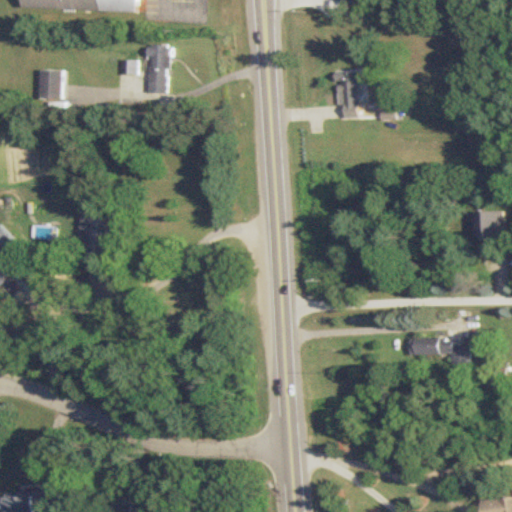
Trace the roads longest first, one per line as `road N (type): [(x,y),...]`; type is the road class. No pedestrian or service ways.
road 1 (primary): [(266,0),(297,511)]
road 2 (residential): [(293,447),(177,444),(0,384)]
